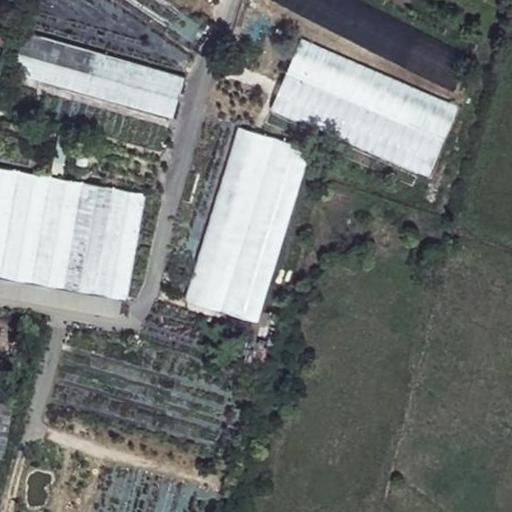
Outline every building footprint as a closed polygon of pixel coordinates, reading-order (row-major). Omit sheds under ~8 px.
[(132,0),(201,43),(214,23),(177,0),(132,0)] [(171,117),(183,74),(23,27),(10,70),(171,117)] [(429,174),(458,104),(299,39),(270,109),(429,174)] [(234,124),(185,299),(260,319),(308,145),(234,124)] [(0,275),(129,293),(144,186),(0,166),(0,275)]
